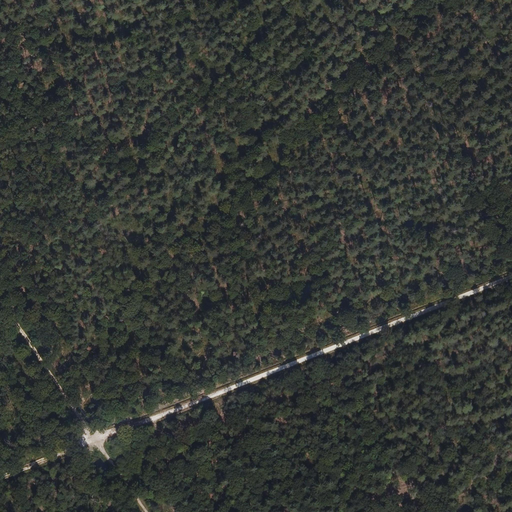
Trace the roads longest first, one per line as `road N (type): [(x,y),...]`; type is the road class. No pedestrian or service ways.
road 1 (track): [(511,277),(0,477)]
road 2 (track): [(0,302),(145,511)]
